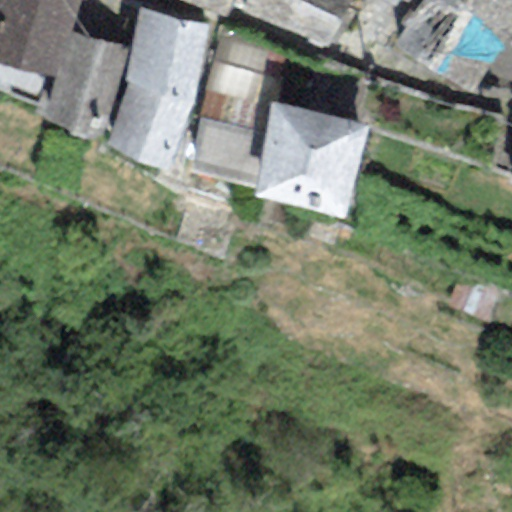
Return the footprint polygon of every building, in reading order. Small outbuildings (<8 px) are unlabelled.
[(79,0),(0,0),(0,60),(57,77),(71,31),(79,0)] [(183,0),(226,16),(231,0),(183,0)] [(245,0),(240,13),(324,50),(347,0),(245,0)] [(511,30),(511,0),(420,0),(412,14),(407,9),(399,23),(405,28),(393,47),(472,94),(511,30)] [(211,30),(137,7),(126,81),(193,104),(211,30)] [(283,45),(219,26),(189,172),(256,187),(270,102),(276,104),(283,45)] [(107,121),(130,49),(71,31),(57,77),(42,122),(85,136),(91,117),(107,121)] [(170,170),(193,104),(126,81),(104,147),(170,170)] [(276,104),(270,102),(256,187),(254,197),(341,222),(367,127),(276,104)]
